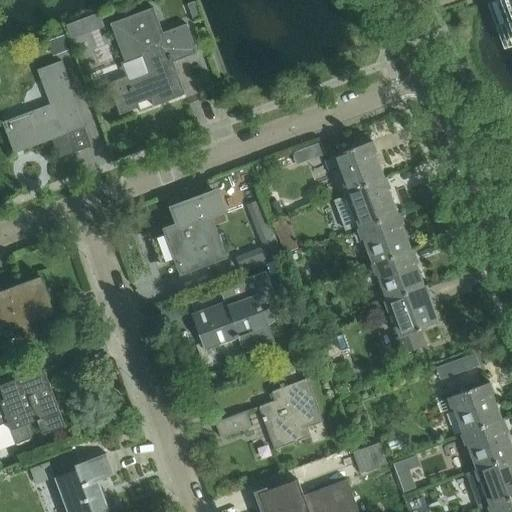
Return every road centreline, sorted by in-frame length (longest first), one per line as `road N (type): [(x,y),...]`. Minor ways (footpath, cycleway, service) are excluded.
road 1 (residential): [(83,209),(429,80)]
road 2 (residential): [(195,511),(83,209)]
road 3 (residential): [(511,259),(429,80)]
